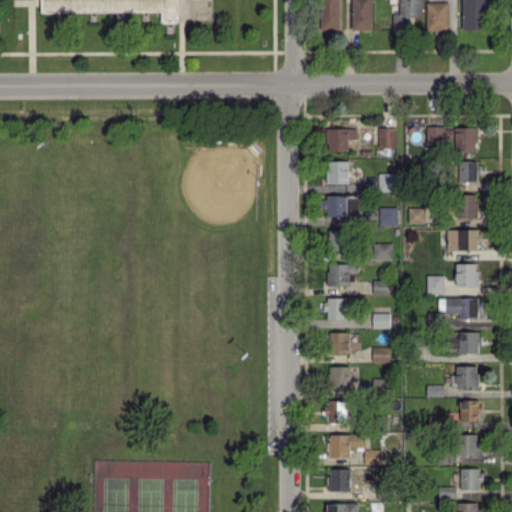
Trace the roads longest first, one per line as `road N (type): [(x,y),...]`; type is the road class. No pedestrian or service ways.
road 1 (residential): [(288,511),(293,0)]
road 2 (residential): [(0,84),(511,81)]
